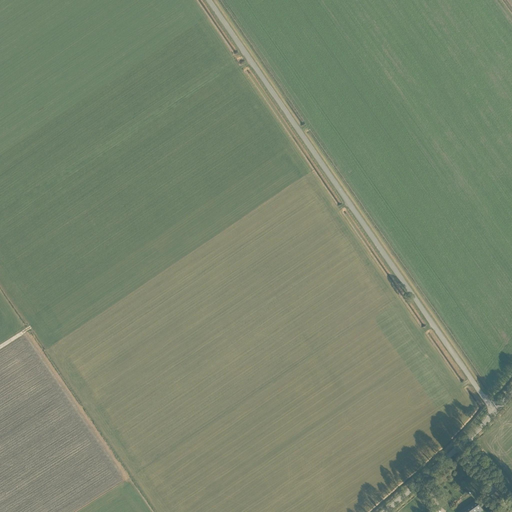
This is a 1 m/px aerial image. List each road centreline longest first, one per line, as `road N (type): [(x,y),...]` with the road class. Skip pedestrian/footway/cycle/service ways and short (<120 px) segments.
road 1 (unclassified): [(495,412),(207,0)]
road 2 (tertiary): [(384,511),(495,412)]
